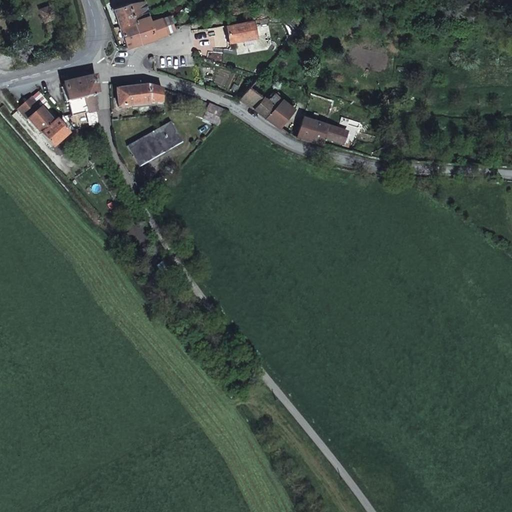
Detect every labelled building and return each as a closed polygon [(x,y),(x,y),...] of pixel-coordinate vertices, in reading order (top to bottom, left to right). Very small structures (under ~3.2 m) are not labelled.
[(135,18),(147,14),(142,0),(125,0),(111,5),(117,23),(135,18)] [(150,21),(147,14),(135,18),(141,39),(165,31),(161,18),(150,21)] [(135,18),(117,23),(125,45),(141,39),(135,18)] [(256,18),(229,23),(230,40),(258,38),(257,33),(265,32),(264,21),(256,22),(256,18)] [(97,75),(64,83),(64,85),(61,85),(66,104),(69,104),(71,114),(99,109),(97,102),(100,102),(98,96),(99,96),(98,91),(100,90),(97,75)] [(265,87),(257,75),(237,98),(247,102),(280,126),(291,109),(273,98),(265,87)] [(142,84),(125,87),(115,89),(119,105),(146,99),(162,98),(164,86),(151,84),(142,84)] [(172,105),(216,124),(227,111),(221,107),(178,92),(172,105)] [(38,95),(31,101),(40,112),(47,105),(38,95)] [(31,101),(21,110),(40,133),(51,125),(40,112),(31,101)] [(297,138),(321,144),(323,137),(326,124),(301,118),(297,138)] [(51,125),(40,133),(52,146),(62,137),(68,143),(78,141),(75,131),(72,133),(70,131),(66,132),(57,122),(56,120),(51,125)] [(139,170),(179,142),(165,122),(125,149),(139,170)] [(348,130),(326,124),(323,137),(345,142),(348,130)]
